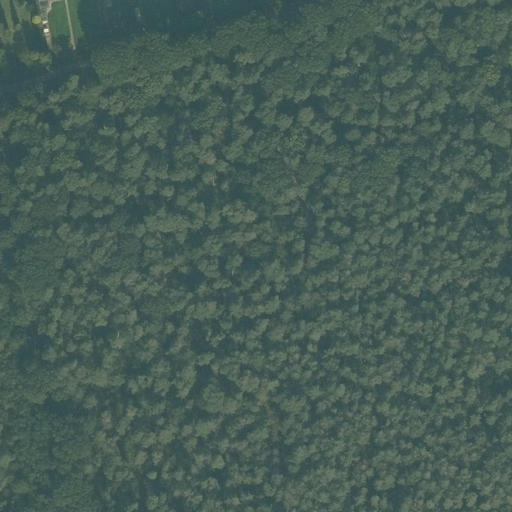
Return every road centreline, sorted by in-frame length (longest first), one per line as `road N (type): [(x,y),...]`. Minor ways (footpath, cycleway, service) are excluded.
road 1 (unclassified): [(0,148),(70,511)]
road 2 (track): [(342,0),(93,60),(0,94)]
